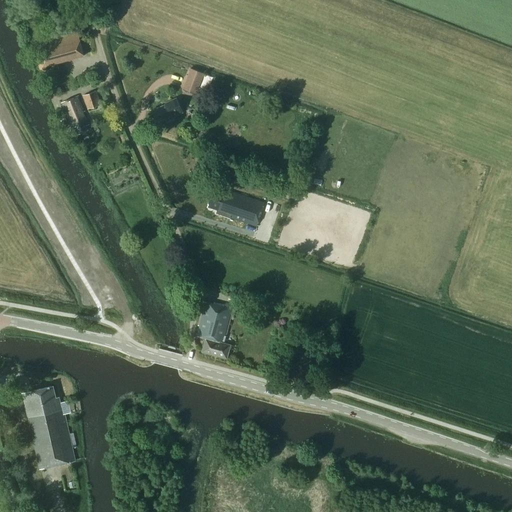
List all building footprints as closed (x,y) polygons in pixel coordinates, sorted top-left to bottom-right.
[(77,30),(32,42),(41,72),(46,71),(45,65),(84,55),(77,30)] [(184,89),(198,93),(204,72),(190,68),(184,89)] [(84,95),(89,110),(102,104),(97,90),(84,95)] [(84,112),(78,97),(62,103),(70,123),(71,123),(74,128),(70,129),(73,136),(74,137),(79,135),(88,131),(86,127),(89,125),(83,113),(84,112)] [(165,104),(166,106),(152,112),(158,124),(171,117),(172,119),(183,113),(177,99),(165,104)] [(265,203),(216,188),(215,191),(212,189),(207,207),(217,210),(215,215),(257,228),(265,203)] [(224,342),(234,306),(216,301),(215,304),(206,302),(199,326),(201,326),(198,337),(206,339),(203,352),(227,359),(231,344),(224,342)] [(304,338),(302,347),(300,347),(295,367),(308,370),(313,352),(316,350),(318,345),(315,341),(304,338)] [(76,461),(63,406),(61,406),(59,397),(56,398),(53,386),(22,393),(40,469),(76,461)] [(64,401),(66,413),(73,412),(70,399),(64,401)]
